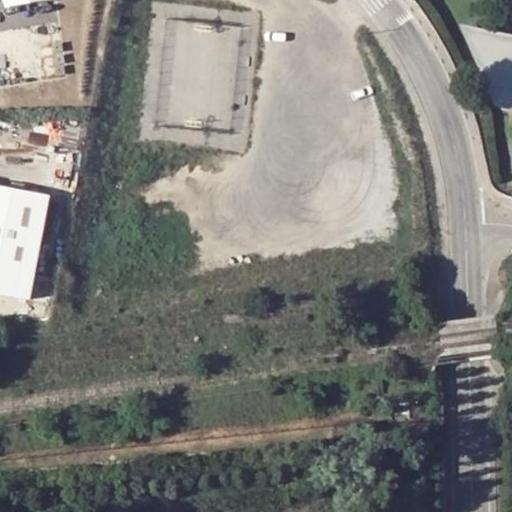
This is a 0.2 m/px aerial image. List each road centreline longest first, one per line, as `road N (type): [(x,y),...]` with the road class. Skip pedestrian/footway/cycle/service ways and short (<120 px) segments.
road 1 (tertiary): [(465,223),(471,511)]
road 2 (tertiary): [(378,0),(402,28),(451,129),(465,223)]
